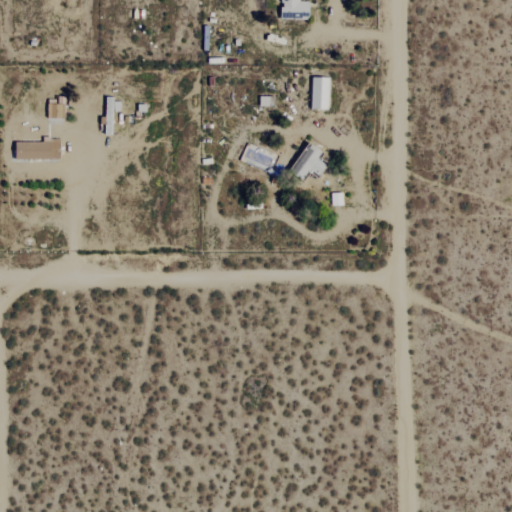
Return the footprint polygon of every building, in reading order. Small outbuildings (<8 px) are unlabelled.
[(281,0),(281,19),(309,19),(310,1),(301,1),(300,0),(281,0)] [(312,108),(329,109),(330,77),(312,77),(312,108)] [(47,118),(64,118),(64,97),(58,97),(58,103),(47,103),(47,118)] [(16,160),(59,159),(59,138),(43,138),(43,142),(16,142),(16,160)] [(302,181),(310,172),(318,178),(327,166),(317,158),(322,152),(310,142),(288,170),(302,181)] [(343,193),(331,193),(332,205),(343,205),(343,193)]
